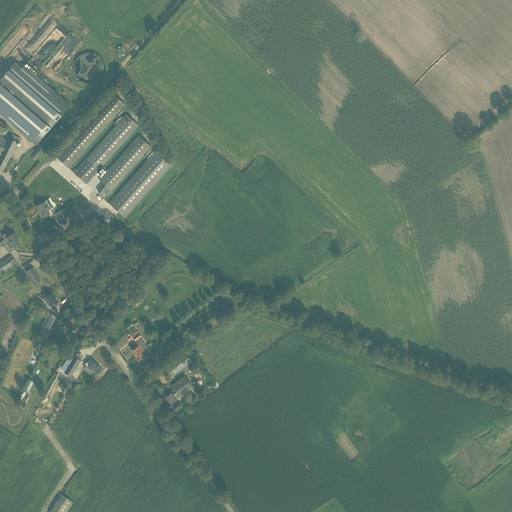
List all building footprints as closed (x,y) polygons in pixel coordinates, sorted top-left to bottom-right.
[(70,37),(68,41),(77,46),(79,42),(70,37)] [(91,52),(86,53),(80,55),(76,59),(74,65),(74,70),(76,76),(80,80),(85,83),(90,83),(96,82),(101,79),(104,74),(105,68),(104,63),(101,58),(97,54),(91,52)] [(16,62),(0,79),(0,113),(37,145),(71,106),(24,65),(22,67),(16,62)] [(56,157),(70,169),(72,167),(71,166),(125,105),(113,94),(56,157)] [(138,126),(126,115),(76,170),(75,169),(72,171),(86,184),(101,168),(103,165),(138,126)] [(30,156),(35,161),(61,131),(55,126),(30,156)] [(0,152),(2,153),(0,157),(0,168),(3,170),(20,138),(12,134),(8,140),(0,136),(0,152)] [(151,147),(139,135),(108,170),(103,165),(101,168),(106,172),(99,180),(105,185),(99,193),(105,199),(151,147)] [(109,204),(125,218),(172,165),(156,151),(109,204)] [(40,215),(42,219),(50,214),(47,207),(49,206),(46,201),(36,206),(41,214),(40,215)] [(53,216),(59,224),(62,222),(63,224),(66,222),(67,222),(66,220),(73,214),(68,206),(53,216)] [(1,242),(2,244),(4,242),(5,243),(9,241),(13,248),(19,244),(15,238),(16,237),(14,233),(10,236),(10,235),(9,233),(8,232),(3,236),(5,239),(1,242)] [(0,262),(0,275),(17,264),(11,255),(0,262)] [(26,272),(34,285),(41,280),(33,268),(26,272)] [(44,298),(50,307),(57,302),(52,293),(44,298)] [(134,304),(136,306),(138,304),(141,300),(139,298),(138,298),(138,297),(133,302),(133,303),(134,304)] [(39,331),(47,335),(56,316),(48,312),(39,331)] [(73,331),(73,330),(75,329),(69,319),(61,324),(68,334),(72,331),(73,331)] [(130,322),(126,326),(129,330),(134,326),(133,326),(134,325),(132,322),(131,323),(130,322)] [(46,348),(50,350),(61,331),(56,329),(52,336),(46,348)] [(132,336),(133,338),(136,342),(142,338),(138,332),(132,336)] [(134,344),(129,347),(132,350),(131,351),(136,357),(136,358),(141,363),(145,360),(147,359),(142,352),(144,351),(142,350),(139,345),(138,346),(137,346),(134,344)] [(151,356),(154,360),(161,355),(157,351),(151,356)] [(169,366),(175,374),(191,361),(186,354),(169,366)] [(75,356),(60,367),(64,373),(80,361),(75,356)] [(91,359),(85,364),(88,368),(89,367),(95,375),(98,373),(99,374),(102,372),(101,371),(102,370),(97,364),(97,365),(94,362),(91,359),(92,359),(91,359)] [(166,397),(171,404),(177,400),(174,397),(178,394),(179,397),(193,387),(185,377),(172,386),(175,391),(172,393),(166,397)] [(24,389),(29,391),(34,382),(29,380),(24,389)] [(66,511),(73,503),(73,502),(61,494),(61,495),(49,511),(66,511)]
